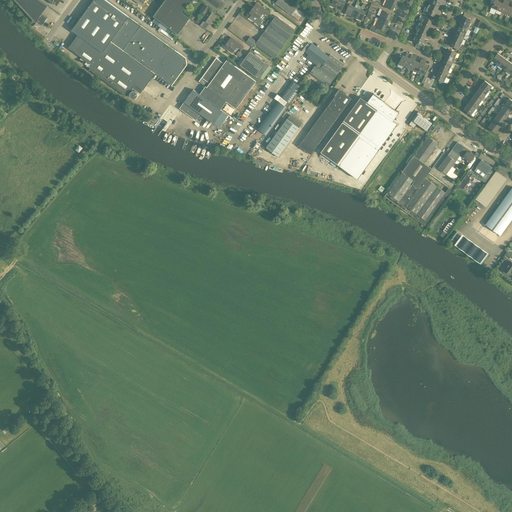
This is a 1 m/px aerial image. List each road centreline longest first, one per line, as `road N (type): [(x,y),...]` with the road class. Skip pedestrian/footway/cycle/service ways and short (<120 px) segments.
road 1 (track): [(0,278),(20,259),(299,424)]
road 2 (track): [(299,424),(452,511)]
road 3 (unclassified): [(157,114),(242,0)]
